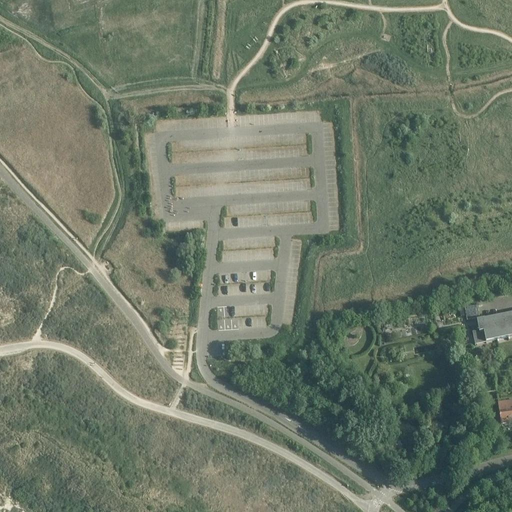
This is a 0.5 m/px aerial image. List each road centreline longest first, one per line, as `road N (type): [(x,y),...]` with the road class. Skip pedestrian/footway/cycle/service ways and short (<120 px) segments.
road 1 (unclassified): [(201,342),(209,379),(303,428),(392,492),(511,461)]
road 2 (unknown): [(0,16),(52,48),(106,99),(124,202),(91,265)]
